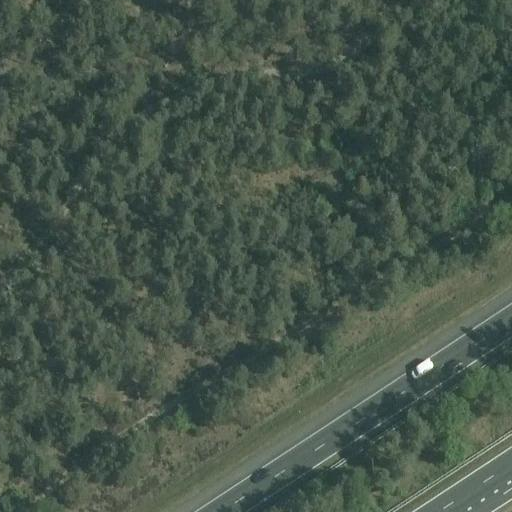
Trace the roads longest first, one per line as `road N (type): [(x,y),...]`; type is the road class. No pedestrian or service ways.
road 1 (track): [(22,511),(99,446),(511,197)]
road 2 (track): [(422,0),(304,72),(215,76),(124,121),(0,282)]
road 3 (motorway): [(511,320),(218,511)]
